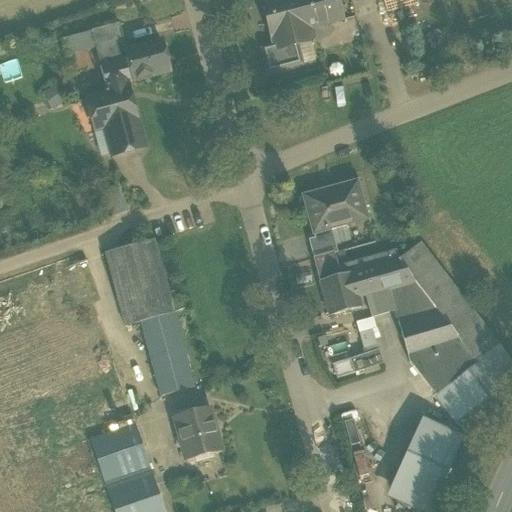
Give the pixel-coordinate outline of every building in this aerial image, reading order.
[(337,0),(268,0),(266,1),(270,19),(267,24),(273,46),(275,52),(296,46),(308,43),(311,38),(309,29),(343,20),(337,0)] [(119,24),(90,32),(95,48),(123,40),(119,24)] [(123,40),(95,48),(100,67),(127,59),(125,52),(126,51),(123,40)] [(126,51),(125,52),(127,59),(133,82),(169,73),(161,42),(126,51)] [(296,46),(275,52),(273,46),(261,49),(268,74),(301,65),(296,46)] [(127,59),(100,67),(106,90),(126,85),(133,82),(127,59)] [(126,85),(107,90),(107,92),(105,93),(106,95),(87,100),(95,131),(118,125),(126,153),(144,148),(126,85)] [(356,182),(303,197),(313,235),(345,226),(367,220),(356,182)] [(121,192),(101,200),(109,219),(128,211),(121,192)] [(345,226),(313,235),(314,239),(308,241),(313,259),(333,254),(333,255),(337,253),(335,245),(350,241),(345,226)] [(409,239),(396,249),(403,257),(415,248),(409,239)] [(154,240),(104,253),(125,328),(140,324),(140,323),(159,318),(174,314),(154,240)] [(511,381),(511,364),(419,245),(415,248),(403,257),(398,261),(415,283),(389,290),(409,363),(463,347),(479,368),(498,392),(511,381)] [(333,254),(313,259),(320,282),(339,277),(338,272),(333,255),(333,254)] [(76,256),(0,282),(0,511),(164,511),(149,468),(126,476),(108,425),(131,416),(76,256)] [(362,265),(338,272),(339,277),(320,282),(319,283),(329,317),(361,308),(359,299),(389,290),(415,283),(398,261),(364,271),(362,265)] [(174,314),(159,318),(169,356),(173,369),(179,392),(194,388),(174,314)] [(159,318),(140,323),(140,324),(150,361),(169,356),(159,318)] [(463,347),(409,363),(435,397),(468,371),(470,375),(479,368),(463,347)] [(169,356),(150,361),(154,374),(173,369),(169,356)] [(470,375),(468,371),(435,397),(457,424),(498,392),(479,368),(470,375)] [(173,369),(154,374),(160,397),(179,392),(173,369)] [(209,409),(174,418),(185,462),(221,452),(209,409)] [(131,416),(108,425),(126,476),(149,468),(131,416)] [(415,417),(381,496),(418,511),(426,511),(459,435),(415,417)]
